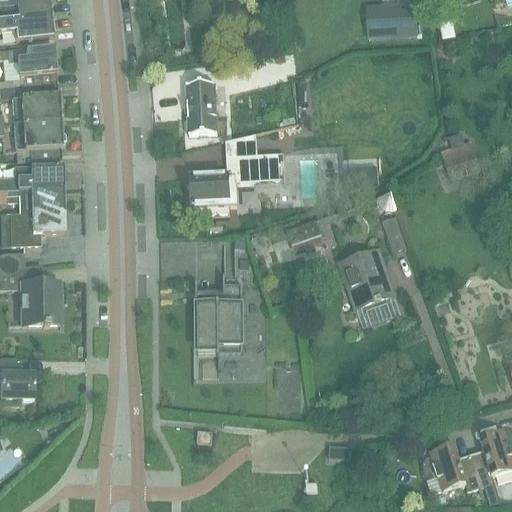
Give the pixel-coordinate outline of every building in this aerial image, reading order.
[(0,23),(50,18),(47,0),(16,0),(17,9),(0,11),(0,23)] [(414,0),(398,0),(399,8),(367,10),(369,42),(417,39),(414,0)] [(50,18),(0,23),(0,37),(20,35),(21,45),(53,41),(50,18)] [(0,82),(0,93),(56,88),(55,77),(56,77),(56,74),(58,71),(58,64),(54,62),(53,51),(34,53),(0,56),(0,64),(7,64),(8,68),(16,67),(18,81),(0,82)] [(404,72),(405,127),(429,126),(428,113),(443,113),(443,72),(404,72)] [(213,87),(206,88),(186,89),(189,140),(216,138),(213,87)] [(57,100),(56,88),(0,93),(0,104),(11,104),(13,128),(59,126),(59,114),(61,111),(61,105),(58,102),(58,100),(57,100)] [(59,126),(13,128),(15,155),(30,155),(30,166),(61,165),(60,153),(61,153),(61,150),(64,147),(63,140),(60,138),(59,126)] [(441,156),(451,184),(480,174),(471,145),(464,147),(461,137),(447,141),(451,152),(441,156)] [(192,193),(189,194),(190,208),(193,208),(193,212),(199,212),(200,220),(198,220),(198,224),(230,222),(230,218),(228,219),(228,211),(237,210),(237,208),(235,208),(234,194),(236,194),(236,192),(235,192),(235,187),(238,187),(238,186),(279,184),(278,163),(284,163),(284,158),(258,159),(228,161),(229,178),(191,180),(192,193)] [(0,182),(0,195),(63,194),(62,170),(13,171),(13,183),(0,182)] [(390,207),(409,208),(409,190),(390,189),(390,207)] [(0,207),(19,207),(19,219),(0,219),(0,225),(1,251),(39,250),(38,238),(64,238),(63,194),(0,195),(0,207)] [(382,227),(393,256),(405,252),(395,223),(382,227)] [(287,234),(293,253),(305,249),(305,251),(321,245),(314,224),(287,234)] [(340,267),(350,295),(356,312),(345,316),(345,317),(375,307),(375,308),(381,305),(394,300),(393,299),(388,301),(372,256),(340,267)] [(0,284),(24,272),(24,271),(24,257),(5,258),(0,260),(0,284)] [(0,284),(0,295),(20,295),(21,330),(42,330),(42,331),(49,331),(49,330),(60,329),(59,288),(41,288),(41,271),(24,271),(24,272),(0,284)] [(218,349),(218,360),(219,360),(219,356),(241,355),(241,357),(242,357),(242,289),(240,289),(240,290),(225,291),(225,280),(223,280),(223,301),(197,301),(197,300),(196,300),(196,351),(198,351),(198,349),(218,349)] [(0,409),(13,410),(18,410),(18,404),(33,404),(33,377),(16,377),(16,363),(0,362),(0,409)] [(197,447),(211,448),(212,436),(198,435),(197,447)] [(485,461),(473,465),(481,492),(495,488),(492,480),(511,474),(511,463),(511,460),(511,459),(511,436),(509,436),(504,437),(503,435),(480,442),(485,461)] [(329,462),(350,464),(351,452),(329,450),(329,462)] [(431,457),(432,462),(426,464),(424,467),(424,472),(425,477),(428,481),(432,482),(438,480),(442,496),(465,489),(467,496),(481,492),(473,465),(460,468),(454,450),(431,457)]
